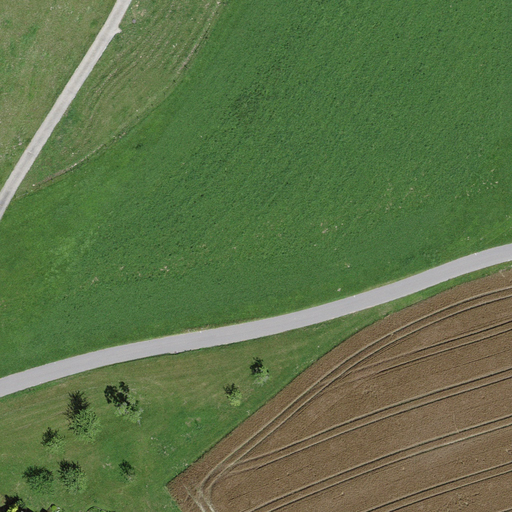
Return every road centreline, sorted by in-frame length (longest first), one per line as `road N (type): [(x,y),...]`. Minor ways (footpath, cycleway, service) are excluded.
road 1 (unclassified): [(511,252),(317,316),(139,349),(0,387)]
road 2 (track): [(123,0),(0,206)]
